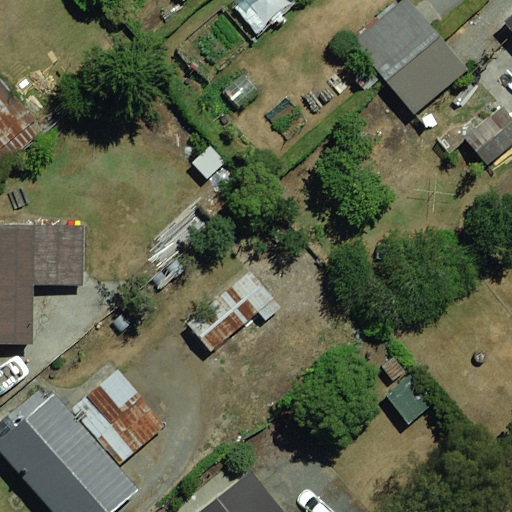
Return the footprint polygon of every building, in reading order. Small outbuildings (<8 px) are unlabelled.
[(291,0),(246,0),(240,5),(262,28),(291,0)] [(392,0),(376,0),(336,37),(400,105),(449,61),(392,0)] [(511,0),(510,0),(495,14),(511,33),(511,0)] [(0,93),(0,152),(29,129),(0,93)] [(0,219),(0,342),(12,344),(19,280),(61,277),(61,223),(0,219)] [(260,239),(167,328),(211,375),(305,286),(260,239)] [(422,368),(386,399),(411,428),(447,397),(422,368)] [(38,380),(0,414),(0,464),(43,511),(100,511),(132,484),(38,380)] [(326,455),(302,474),(331,511),(345,511),(361,500),(326,455)] [(274,511),(231,460),(169,511),(274,511)]
